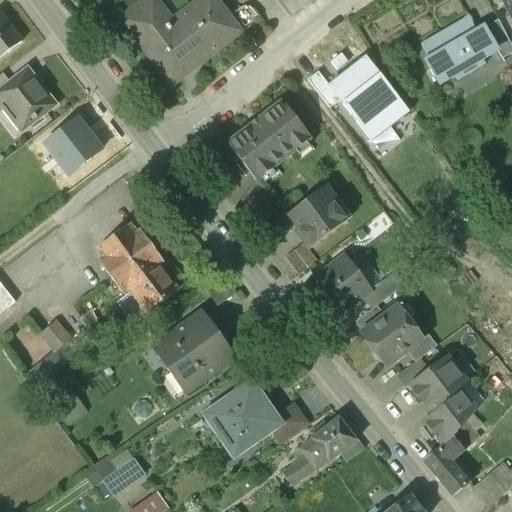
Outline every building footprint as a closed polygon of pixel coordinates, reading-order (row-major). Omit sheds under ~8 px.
[(214,0),(200,0),(165,28),(145,1),(121,20),(171,85),(239,32),(214,0)] [(511,0),(499,0),(511,26),(511,0)] [(0,58),(20,44),(0,17),(0,58)] [(483,30),(476,34),(467,18),(419,46),(428,62),(424,64),(437,85),(452,77),(456,83),(484,66),(481,60),(496,51),(483,30)] [(511,55),(511,48),(498,21),(483,30),(496,51),(501,61),(511,55)] [(370,142),(407,113),(365,59),(328,87),(328,88),(339,102),(370,142)] [(26,69),(8,84),(9,85),(0,91),(0,105),(3,110),(5,108),(21,130),(54,105),(26,69)] [(328,88),(328,87),(317,73),(307,81),(329,110),(339,102),(328,88)] [(1,75),(0,75),(0,91),(9,85),(8,84),(1,75)] [(281,103),(227,144),(255,182),(310,140),(281,103)] [(101,152),(76,120),(44,145),(69,176),(101,152)] [(324,186),(287,215),(297,228),(294,231),(303,242),(309,250),(347,221),(336,207),(339,205),(324,186)] [(129,226),(96,250),(103,259),(97,263),(123,298),(128,294),(144,315),(177,291),(158,266),(162,263),(140,232),(135,235),(129,226)] [(303,242),(285,257),(298,276),(318,261),(309,250),(303,242)] [(368,292),(343,259),(314,280),(325,294),(323,296),(333,309),(335,308),(340,315),(362,298),(369,293),(368,292)] [(393,274),(368,292),(369,293),(362,298),(372,311),(376,308),(403,287),(393,274)] [(0,288),(0,313),(12,304),(0,288)] [(372,311),(356,323),(364,333),(384,318),(376,308),(372,311)] [(364,333),(362,334),(379,357),(378,359),(383,366),(385,365),(387,367),(409,351),(422,341),(397,308),(384,318),(364,333)] [(201,314),(155,347),(172,369),(217,337),(211,328),(201,314)] [(53,322),(39,334),(54,352),(60,348),(68,341),(53,322)] [(214,325),(211,328),(217,337),(221,335),(214,325)] [(227,343),(221,335),(217,337),(224,346),(227,343)] [(428,335),(422,341),(409,351),(417,362),(420,360),(437,347),(428,335)] [(217,337),(172,369),(188,392),(234,360),(224,346),(217,337)] [(54,352),(38,365),(48,377),(70,360),(60,348),(54,352)] [(467,384),(447,357),(428,371),(408,386),(431,416),(423,422),(442,447),(456,435),(456,434),(462,427),(463,426),(472,417),(476,412),(459,390),(467,384)] [(417,362),(395,378),(404,389),(408,386),(428,371),(420,360),(417,362)] [(252,383),(242,370),(231,378),(241,392),(252,383)] [(241,392),(206,416),(220,436),(266,404),(252,384),(241,392)] [(266,404),(220,436),(235,457),(271,432),(281,425),(277,419),(266,404)] [(295,406),(277,419),(281,425),(291,439),(309,426),(295,406)] [(482,427),(472,417),(463,426),(462,427),(475,433),(482,427)] [(338,419),(325,429),(319,422),(313,427),(318,434),(311,440),(312,441),(299,451),(305,458),(315,471),(316,473),(328,462),(329,464),(339,456),(356,442),(338,419)] [(291,439),(281,425),(271,432),(280,446),(291,439)] [(442,447),(423,463),(452,498),(469,485),(459,470),(462,468),(455,458),(479,440),(475,433),(462,427),(456,434),(456,435),(442,447)] [(356,442),(339,456),(345,463),(363,450),(356,442)] [(305,458),(281,474),(282,476),(278,479),(284,488),(289,485),(291,488),(315,471),(305,458)] [(134,462),(103,484),(112,497),(143,476),(134,462)] [(504,466),(473,490),(488,510),(511,486),(511,473),(511,475),(504,466)] [(421,511),(409,497),(387,511),(421,511)] [(159,498),(138,511),(165,511),(168,510),(159,498)]
